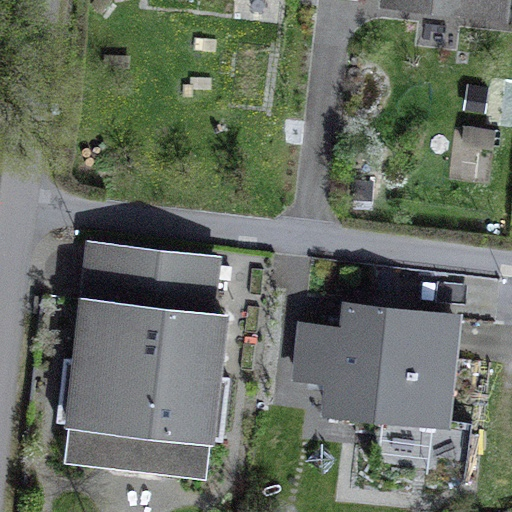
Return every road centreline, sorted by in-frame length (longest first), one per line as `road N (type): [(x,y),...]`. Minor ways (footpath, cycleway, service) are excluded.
road 1 (residential): [(16,206),(511,264)]
road 2 (residential): [(16,206),(39,0)]
road 3 (residential): [(0,366),(16,206)]
